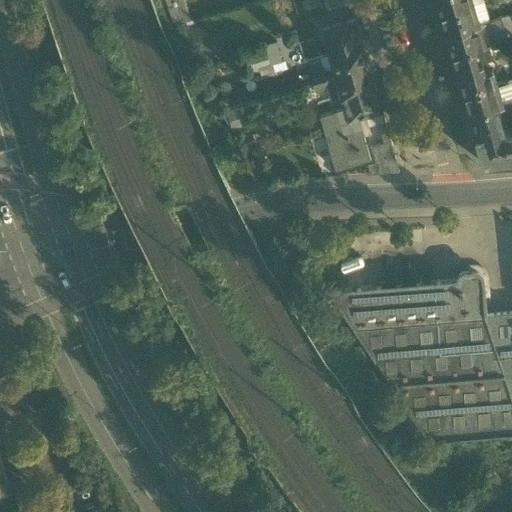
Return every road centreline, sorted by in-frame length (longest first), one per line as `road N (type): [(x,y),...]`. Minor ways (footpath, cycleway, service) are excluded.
road 1 (secondary): [(68,252),(256,209),(451,195)]
road 2 (primary): [(208,511),(110,354),(68,252)]
road 3 (primary): [(24,253),(88,401),(157,511)]
road 4 (primary): [(68,252),(1,0)]
road 5 (residential): [(451,195),(392,0)]
